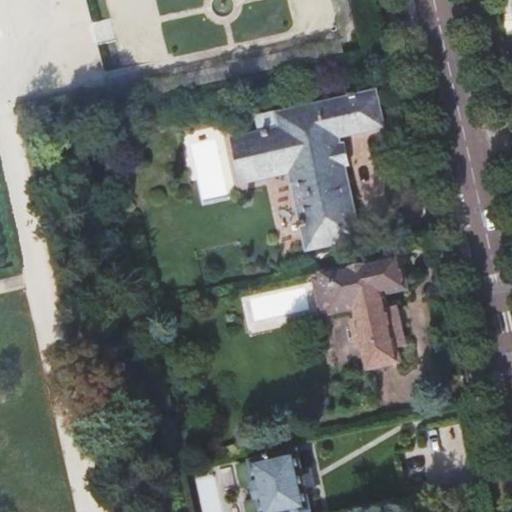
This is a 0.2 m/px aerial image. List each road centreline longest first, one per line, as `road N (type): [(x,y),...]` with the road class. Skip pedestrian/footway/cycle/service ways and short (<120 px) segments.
road 1 (track): [(0,120),(92,511)]
road 2 (secondary): [(511,353),(432,0)]
